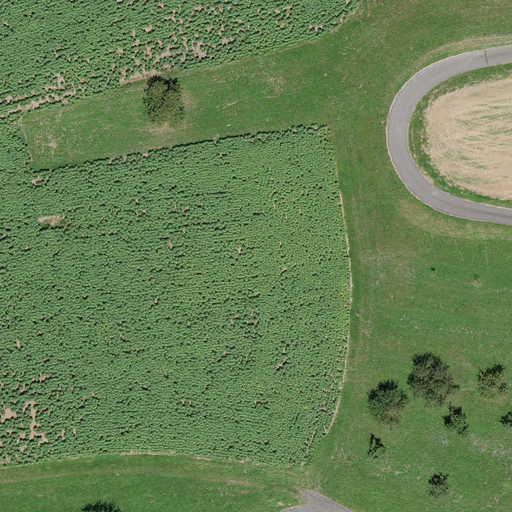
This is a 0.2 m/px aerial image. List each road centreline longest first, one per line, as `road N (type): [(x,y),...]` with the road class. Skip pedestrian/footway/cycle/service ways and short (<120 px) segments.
road 1 (track): [(320,511),(287,491),(123,468),(0,482)]
road 2 (track): [(511,52),(454,62),(411,89),(393,124),(395,158),(411,186),(444,207),(511,218)]
